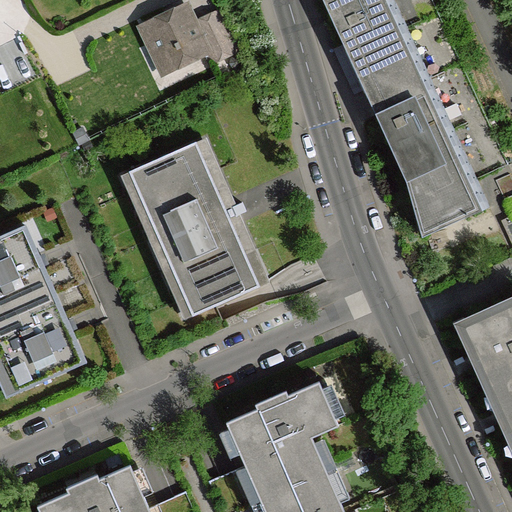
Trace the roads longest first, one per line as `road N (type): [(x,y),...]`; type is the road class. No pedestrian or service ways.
road 1 (residential): [(384,294),(0,466)]
road 2 (residential): [(384,294),(354,223),(288,0)]
road 3 (residential): [(483,511),(384,294)]
